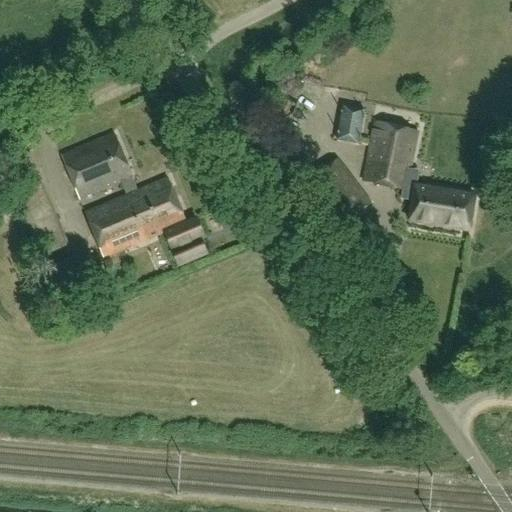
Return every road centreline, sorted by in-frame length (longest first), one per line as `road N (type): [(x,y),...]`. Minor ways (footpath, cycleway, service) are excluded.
road 1 (unclassified): [(445,417),(120,0)]
road 2 (track): [(287,0),(170,64)]
